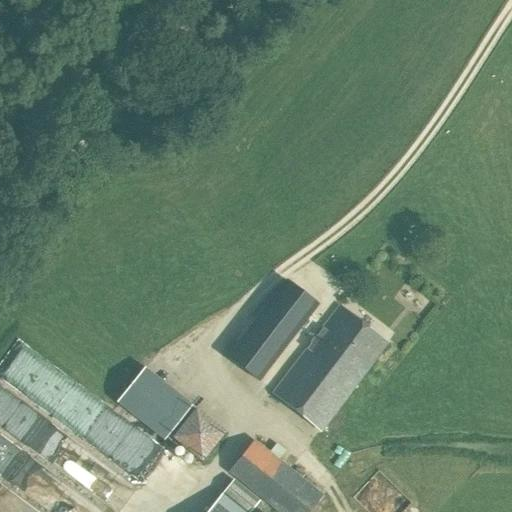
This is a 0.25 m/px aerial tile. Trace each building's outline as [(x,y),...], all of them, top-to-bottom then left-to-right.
[(259,383),(318,306),(286,281),(227,358),(259,383)] [(321,433),(362,380),(389,343),(340,305),(271,395),(321,433)] [(142,365),(117,400),(166,436),(191,401),(142,365)] [(200,462),(223,434),(195,411),(172,439),(200,462)] [(275,511),(310,511),(321,498),(253,442),(227,473),(275,511)] [(250,511),(258,503),(232,482),(208,511),(250,511)]
